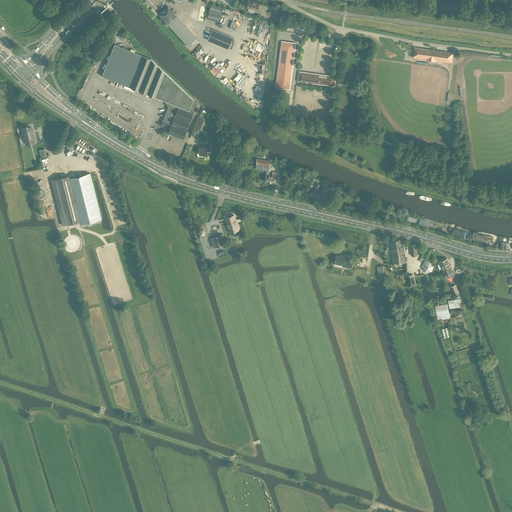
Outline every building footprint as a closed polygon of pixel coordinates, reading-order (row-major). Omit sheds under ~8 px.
[(248,0),(246,7),(248,7),(248,8),(248,9),(249,10),(249,11),(250,12),(251,12),(252,12),(253,12),(254,12),(255,11),(256,11),(256,10),(258,10),(260,3),(248,0)] [(207,18),(219,22),(224,9),(212,5),(207,18)] [(164,24),(167,27),(168,25),(187,46),(196,38),(168,7),(159,15),(166,23),(164,24)] [(208,40),(229,48),(233,38),(212,30),(208,40)] [(276,87),(290,89),(296,43),(282,41),(276,87)] [(151,59),(142,56),(113,44),(101,76),(130,87),(166,102),(165,102),(167,106),(168,106),(160,126),(164,127),(165,130),(168,129),(169,130),(167,135),(173,137),(180,140),(182,140),(193,112),(197,103),(151,59)] [(415,57),(427,59),(427,60),(436,61),(436,60),(451,62),(452,53),(416,48),(415,57)] [(298,81),(334,86),(335,77),(299,72),(298,81)] [(199,116),(191,134),(197,137),(204,119),(199,116)] [(26,127),(21,128),(24,140),(27,143),(31,142),(35,141),(31,128),(26,127)] [(208,145),(207,148),(199,147),(198,154),(206,156),(207,151),(210,151),(211,145),(208,145)] [(266,170),(266,174),(265,182),(275,183),(276,179),(276,173),(273,172),(272,175),(268,175),(269,166),(270,161),(257,159),(256,164),(256,169),(266,170)] [(80,224),(97,220),(101,219),(90,173),(69,178),(69,175),(51,180),(63,226),(80,221),(80,224)] [(308,188),(306,191),(309,192),(309,191),(317,194),(321,183),(316,181),(316,182),(312,181),(310,189),(308,188)] [(324,186),(321,195),(326,197),(325,198),(328,199),(328,198),(329,198),(331,193),(333,194),(334,191),(332,190),(332,189),(324,186)] [(230,232),(238,229),(234,215),(226,218),(230,232)] [(203,228),(197,230),(199,237),(205,234),(203,228)] [(471,242),(472,238),(473,233),(469,232),(468,234),(465,233),(465,232),(454,229),(452,236),(463,239),(463,238),(467,239),(466,241),(471,242)] [(474,232),(473,233),(472,238),(487,242),(490,242),(492,237),(488,237),(477,234),(478,233),(474,232)] [(393,263),(406,262),(402,239),(390,240),(393,263)] [(336,255),(335,263),(343,265),(343,266),(351,268),(352,262),(345,260),(346,256),(342,255),(341,256),(336,255)] [(447,258),(439,261),(444,276),(453,272),(447,258)] [(425,273),(431,272),(434,266),(430,261),(424,262),(421,267),(425,273)] [(406,275),(409,287),(415,285),(412,274),(406,275)] [(449,283),(453,293),(459,291),(455,281),(449,283)] [(453,300),(448,300),(450,309),(461,307),(461,305),(459,305),(459,302),(454,303),(453,300)] [(438,320),(450,318),(447,304),(435,306),(438,320)]
